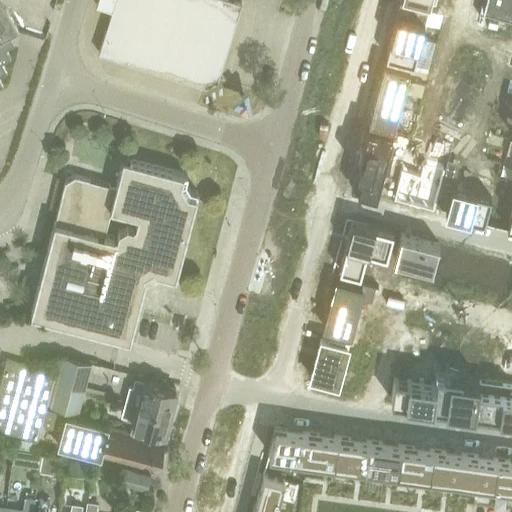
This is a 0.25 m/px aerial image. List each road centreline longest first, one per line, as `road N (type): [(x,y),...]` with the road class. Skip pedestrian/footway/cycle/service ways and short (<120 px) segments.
road 1 (unclassified): [(205,383),(270,149)]
road 2 (residential): [(275,398),(511,434)]
road 3 (unclassified): [(270,149),(53,78)]
road 4 (residential): [(275,398),(326,195)]
road 5 (residential): [(326,195),(371,0)]
road 6 (residential): [(511,246),(326,195)]
road 7 (unclassified): [(270,149),(311,0)]
road 8 (unclassified): [(0,206),(24,165),(53,78)]
road 9 (unclassified): [(169,511),(205,383)]
